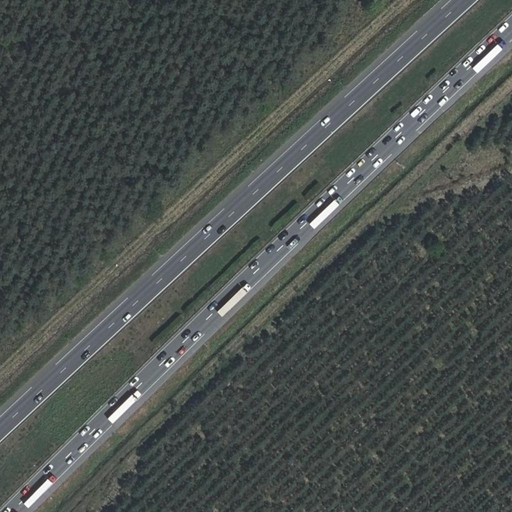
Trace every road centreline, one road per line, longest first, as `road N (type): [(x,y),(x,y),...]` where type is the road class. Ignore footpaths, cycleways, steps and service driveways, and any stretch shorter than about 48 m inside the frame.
road 1 (motorway): [(13,511),(511,28)]
road 2 (motorway): [(465,0),(0,431)]
